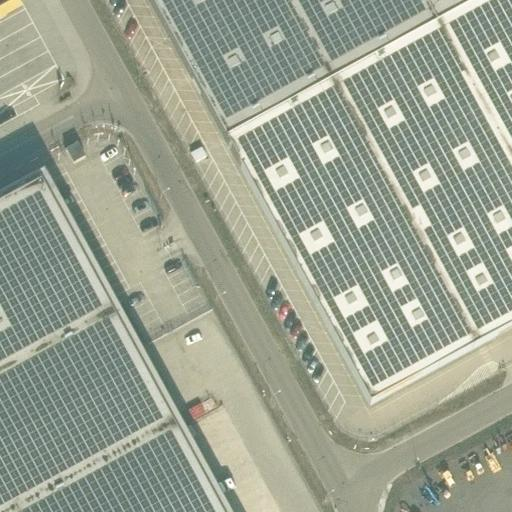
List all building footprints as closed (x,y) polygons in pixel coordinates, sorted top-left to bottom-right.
[(434,25),(420,0),(146,0),(223,140),(434,25)] [(511,0),(479,0),(434,25),(223,140),(369,407),(511,328),(511,0)] [(420,0),(434,25),(479,0),(420,0)] [(85,158),(77,145),(65,151),(73,165),(85,158)] [(0,511),(172,511),(139,452),(174,433),(40,186),(0,207),(0,511)]
